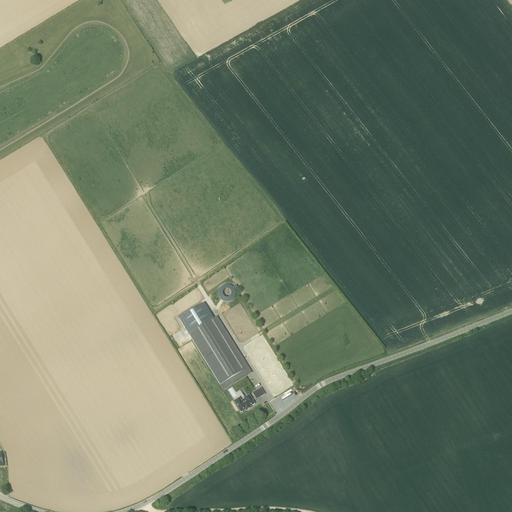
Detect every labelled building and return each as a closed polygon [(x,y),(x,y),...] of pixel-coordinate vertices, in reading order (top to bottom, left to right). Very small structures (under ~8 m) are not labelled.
[(235,292),(220,295),(221,303),(236,300),(235,292)] [(206,301),(178,317),(188,332),(213,318),(206,301)] [(213,318),(188,332),(222,390),(250,373),(216,316),(213,318)] [(260,390),(253,394),(257,399),(263,395),(260,390)] [(240,402),(236,405),(239,411),(240,413),(242,412),(242,411),(245,410),(246,411),(250,408),(249,407),(252,406),(253,406),(254,405),(253,403),(252,403),(249,397),(244,399),(246,402),(242,404),(240,402)]
